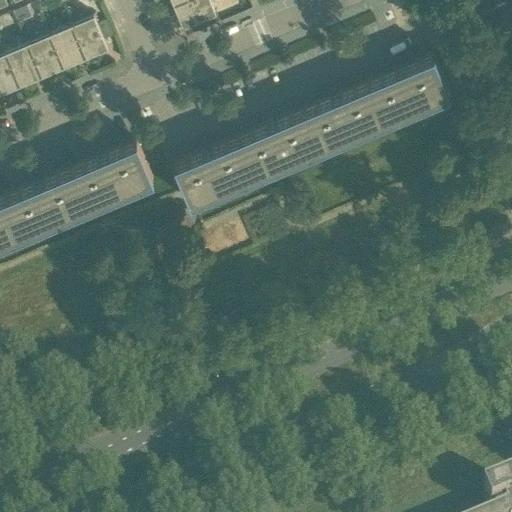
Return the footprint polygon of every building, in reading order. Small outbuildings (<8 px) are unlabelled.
[(212,0),(174,0),(173,0),(183,23),(216,9),(212,0)] [(511,16),(505,0),(494,5),(504,28),(511,24),(511,16)] [(494,5),(482,10),(492,33),(504,28),(494,5)] [(94,11),(71,20),(85,53),(107,43),(94,11)] [(71,20),(49,30),(63,62),(85,53),(71,20)] [(49,30),(27,39),(40,72),(63,62),(49,30)] [(0,88),(18,81),(4,49),(0,38),(0,88)] [(27,39),(4,49),(18,81),(40,72),(27,39)] [(432,50),(174,159),(190,199),(449,89),(432,50)] [(136,136),(0,193),(0,240),(153,176),(136,136)] [(507,511),(511,511),(511,506),(511,504),(511,503),(511,486),(510,482),(483,494),(491,511),(505,506),(507,511)]
